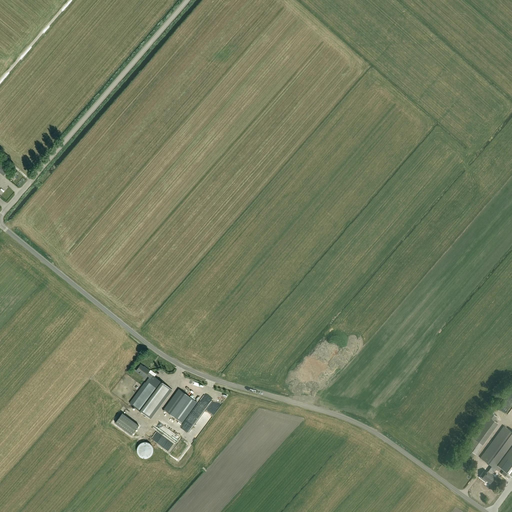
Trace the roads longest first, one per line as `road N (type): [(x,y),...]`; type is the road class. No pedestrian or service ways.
road 1 (unclassified): [(487,511),(354,420),(192,371),(152,350),(0,225)]
road 2 (unclassified): [(0,215),(186,0)]
